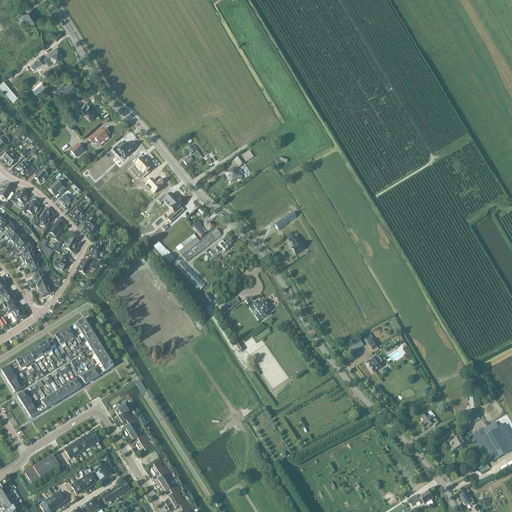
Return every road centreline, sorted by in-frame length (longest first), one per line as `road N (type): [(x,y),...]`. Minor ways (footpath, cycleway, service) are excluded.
road 1 (tertiary): [(455,511),(426,460),(314,339),(262,253),(95,85),(47,0)]
road 2 (track): [(319,511),(298,473),(364,437),(392,475),(384,478),(365,447),(357,447),(385,509),(348,455),(340,458),(372,511)]
road 3 (residential): [(37,315),(60,291),(85,242),(31,186),(0,167)]
road 4 (tertiary): [(25,454),(98,411),(135,468)]
road 5 (track): [(361,511),(329,462),(325,470),(351,511)]
